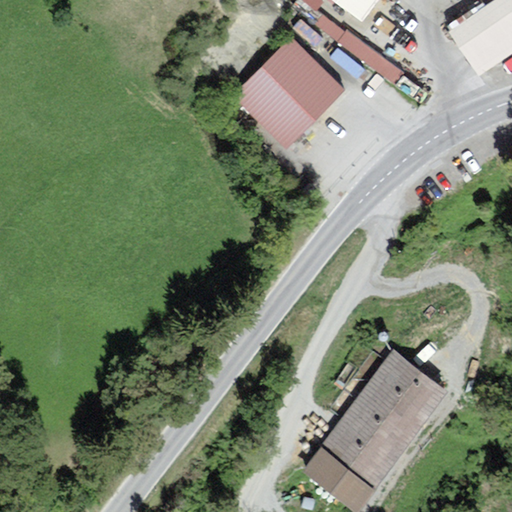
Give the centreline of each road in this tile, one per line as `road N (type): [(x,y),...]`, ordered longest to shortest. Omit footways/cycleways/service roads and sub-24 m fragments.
road 1 (tertiary): [(119,511),(374,187)]
road 2 (unclassified): [(374,187),(387,221),(380,239),(328,324),(239,511)]
road 3 (track): [(55,511),(216,327),(254,296),(297,285)]
road 4 (tertiary): [(374,187),(442,132),(511,100)]
road 5 (unknown): [(428,0),(426,32),(463,121)]
